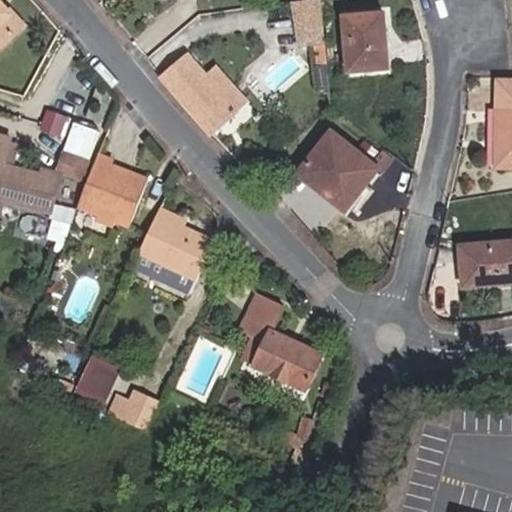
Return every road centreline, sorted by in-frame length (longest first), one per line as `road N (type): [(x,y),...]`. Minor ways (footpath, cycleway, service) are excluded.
road 1 (residential): [(388,338),(353,317),(71,0)]
road 2 (residential): [(388,338),(426,229),(449,127),(456,32)]
road 3 (unclassified): [(388,338),(367,377),(328,511)]
road 4 (residential): [(511,343),(456,349),(388,338)]
